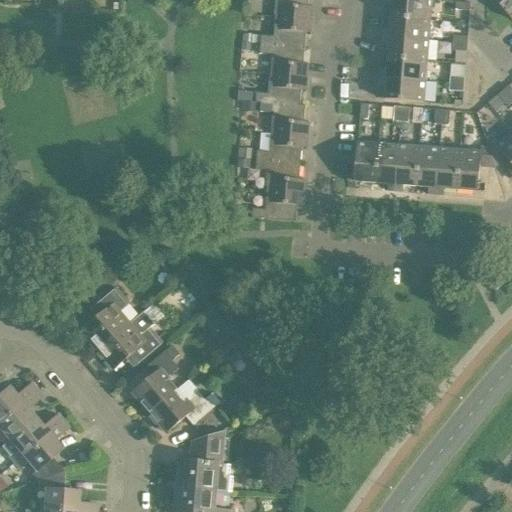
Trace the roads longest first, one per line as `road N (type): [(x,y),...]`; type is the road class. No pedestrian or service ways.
road 1 (residential): [(511,227),(460,262),(321,251),(331,99),(357,0)]
road 2 (residential): [(131,511),(133,455),(32,337)]
road 3 (tertiary): [(396,511),(511,367)]
